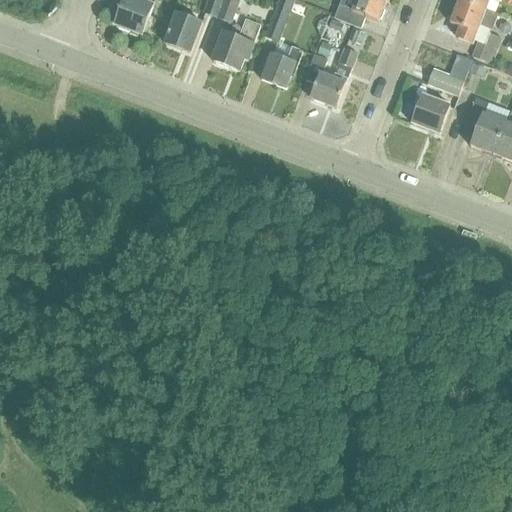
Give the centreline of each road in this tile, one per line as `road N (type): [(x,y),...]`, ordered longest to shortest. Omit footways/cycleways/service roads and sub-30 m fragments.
road 1 (tertiary): [(354,169),(64,55)]
road 2 (residential): [(354,169),(420,0)]
road 3 (tertiary): [(511,230),(354,169)]
